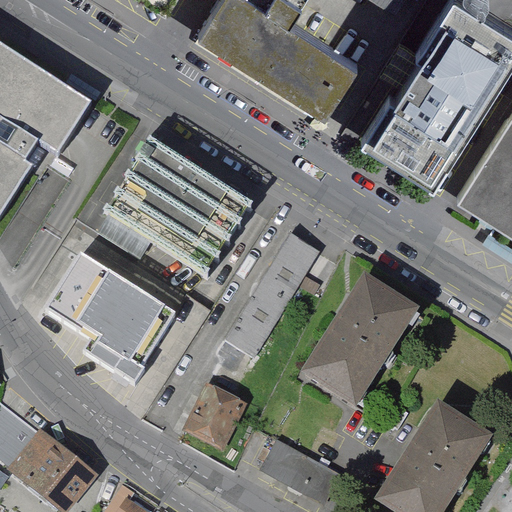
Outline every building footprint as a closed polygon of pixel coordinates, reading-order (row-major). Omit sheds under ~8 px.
[(137,0),(162,15),(171,0),(137,0)] [(227,0),(200,45),(329,125),(359,76),(289,33),(309,0),(366,0),(397,19),(409,0),(227,0)] [(457,2),(367,146),(443,192),(511,77),(511,35),(498,27),(457,2)] [(0,230),(36,176),(29,172),(42,153),(58,163),(93,109),(0,49),(0,230)] [(511,111),(456,198),(483,215),(511,233),(511,111)] [(251,215),(150,152),(105,223),(205,287),(251,215)] [(289,232),(217,343),(254,366),(326,256),(289,232)] [(81,250),(47,307),(92,334),(85,345),(135,374),(176,306),(81,250)] [(366,276),(305,374),(358,407),(419,309),(366,276)] [(208,382),(185,428),(224,448),(247,402),(208,382)] [(441,400),(377,499),(396,511),(445,511),(495,435),(441,400)] [(6,470),(59,511),(66,511),(98,473),(40,427),(36,432),(6,470)] [(278,438),(262,465),(315,496),(331,468),(278,438)] [(120,511),(147,511),(129,500),(120,511)]
